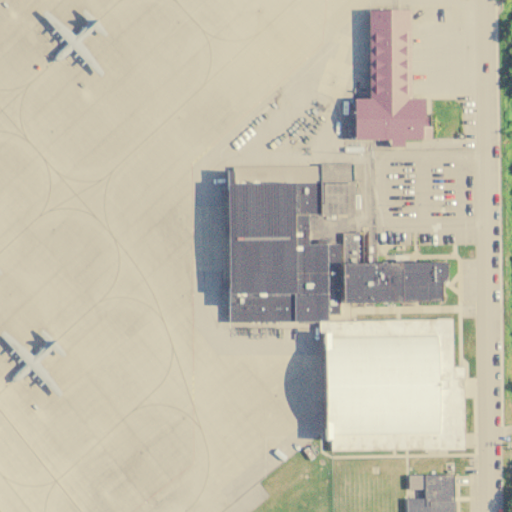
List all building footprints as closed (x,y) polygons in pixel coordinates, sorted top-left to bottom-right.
[(348,141),(383,141),(383,148),(399,147),(399,139),(430,139),(429,97),(405,98),(404,8),(392,8),(363,8),(364,97),(348,97),(348,141)] [(225,308),(225,322),(319,322),(324,322),(324,316),(340,315),(340,303),(440,302),(440,287),(446,280),(446,262),(364,263),(364,233),(341,233),(341,263),(339,263),(339,244),(308,244),(307,216),(353,215),(353,163),(350,163),(223,164),(223,172),(229,172),(229,183),(290,183),(291,294),(231,295),(231,308),(225,308)] [(231,295),(291,294),(290,183),(229,183),(229,172),(223,172),(225,308),(231,308),(231,295)] [(329,441),(329,450),(461,449),(461,369),(449,369),(449,322),(326,323),(326,333),(326,337),(434,335),(436,434),(329,436),(329,441)] [(321,441),(321,433),(319,333),(326,333),(326,337),(434,335),(436,434),(329,436),(329,441),(321,441)] [(450,511),(450,473),(402,474),(403,490),(421,490),(421,498),(404,499),(404,511),(450,511)]
